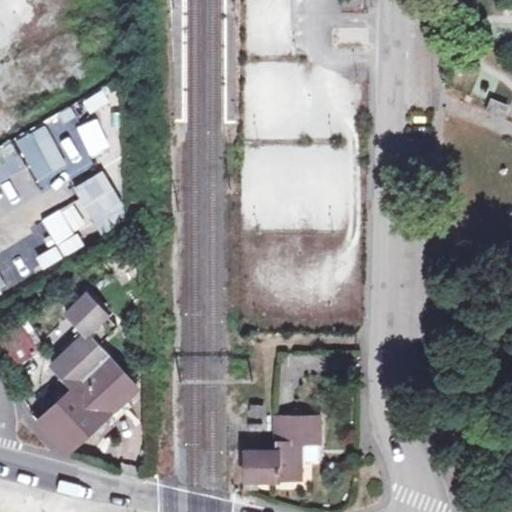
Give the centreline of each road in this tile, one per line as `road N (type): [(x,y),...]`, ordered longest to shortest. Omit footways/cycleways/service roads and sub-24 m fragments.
road 1 (residential): [(396,0),(396,420),(420,511)]
road 2 (tertiary): [(0,463),(201,511)]
